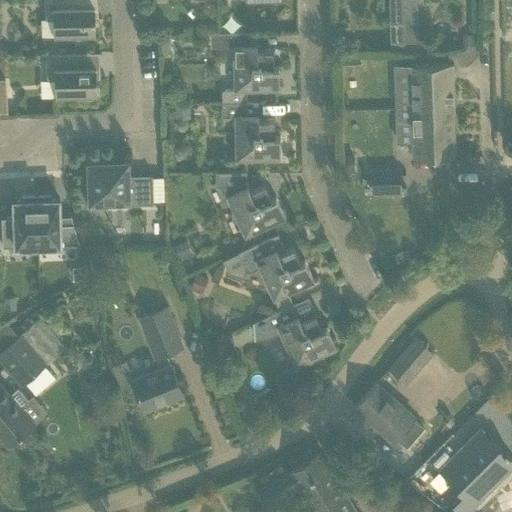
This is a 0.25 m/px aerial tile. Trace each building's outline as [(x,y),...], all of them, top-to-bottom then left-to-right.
[(98,0),(44,0),(45,19),(53,19),(54,36),(75,35),(75,39),(90,38),(90,35),(95,35),(95,8),(98,8),(98,0)] [(402,0),(389,0),(390,23),(390,49),(404,48),(404,42),(403,22),(402,0)] [(416,0),(402,0),(403,22),(404,42),(418,41),(416,0)] [(257,32),(237,32),(228,32),(228,47),(234,47),(235,90),(279,89),(279,65),(273,65),(273,50),(257,50),(257,32)] [(473,34),(462,34),(462,46),(473,46),(473,34)] [(99,52),(79,53),(46,54),(47,80),(55,80),(55,97),(77,96),(77,99),(92,99),(92,95),(97,95),(96,68),(100,68),(99,52)] [(360,54),(340,54),(340,65),(360,65),(360,54)] [(452,63),(410,64),(410,65),(411,108),(453,107),(452,63)] [(258,101),(238,102),(222,102),(222,116),(235,116),(236,159),(261,159),(280,158),(280,135),(275,135),(274,119),(259,120),(258,101)] [(175,114),(190,114),(190,103),(175,103),(175,114)] [(453,107),(411,108),(412,141),(413,157),(454,155),(453,107)] [(354,153),(345,154),(346,173),(355,172),(354,153)] [(128,160),(86,162),(86,163),(88,163),(89,183),(89,194),(87,194),(87,203),(86,203),(86,205),(111,204),(111,203),(127,202),(128,205),(153,204),(153,194),(152,174),(151,174),(151,176),(128,176),(128,160)] [(401,191),(400,169),(368,170),(369,192),(401,191)] [(246,171),(226,172),(215,172),(215,186),(222,186),(245,236),(286,217),(276,196),(271,198),(264,184),(250,190),(247,182),(246,171)] [(38,245),(36,195),(22,196),(22,200),(14,200),(15,217),(2,217),(3,246),(38,245)] [(50,195),(36,195),(38,245),(79,244),(73,224),(60,224),(59,198),(50,199),(50,195)] [(260,242),(238,252),(238,253),(246,271),(247,272),(259,267),(274,299),(288,293),(296,289),(314,280),(304,259),(300,261),(293,247),(285,251),(278,234),(260,242)] [(185,239),(171,246),(178,259),(192,252),(185,239)] [(85,267),(73,267),(74,279),(86,278),(85,267)] [(196,273),(189,289),(201,294),(208,278),(196,273)] [(15,297),(4,298),(4,309),(16,309),(15,297)] [(267,315),(252,322),(253,338),(263,338),(272,335),(280,331),(287,347),(296,365),(336,347),(326,326),(321,328),(320,324),(315,314),(300,320),(293,303),(279,310),(275,312),(267,315)] [(182,393),(175,375),(166,353),(182,346),(167,306),(139,317),(155,357),(156,357),(160,369),(132,380),(143,409),(182,393)] [(0,349),(0,361),(21,386),(47,363),(21,332),(0,349)] [(226,336),(211,343),(218,358),(233,351),(226,336)] [(415,338),(389,368),(403,379),(412,368),(416,372),(433,353),(415,338)] [(102,379),(86,382),(91,404),(106,400),(102,379)] [(0,383),(0,433),(9,444),(46,412),(32,396),(20,406),(0,383)] [(376,383),(355,407),(394,440),(396,437),(407,447),(425,428),(413,418),(414,416),(376,383)] [(463,444),(438,469),(449,480),(439,490),(460,511),(462,511),(464,510),(488,487),(478,476),(487,467),(497,477),(511,462),(511,459),(511,458),(508,456),(509,455),(505,450),(504,451),(491,438),(474,455),(464,445),(464,444),(463,444)] [(357,511),(329,467),(318,450),(287,471),(256,492),(266,507),(297,485),(312,507),(314,511),(357,511)]
